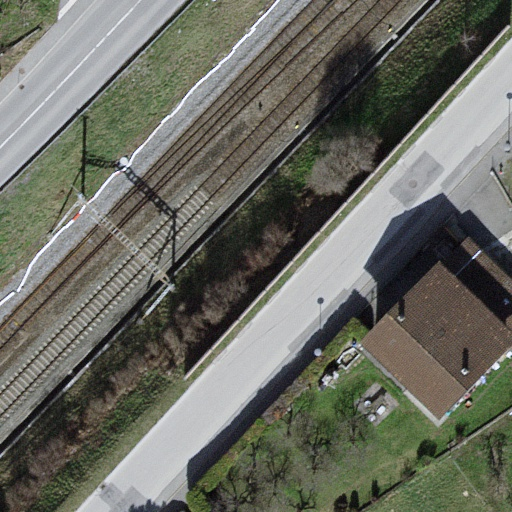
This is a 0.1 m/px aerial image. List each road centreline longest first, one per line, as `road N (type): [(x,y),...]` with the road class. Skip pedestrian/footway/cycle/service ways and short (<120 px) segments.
road 1 (residential): [(108,511),(511,78)]
road 2 (unclassified): [(0,141),(139,0)]
